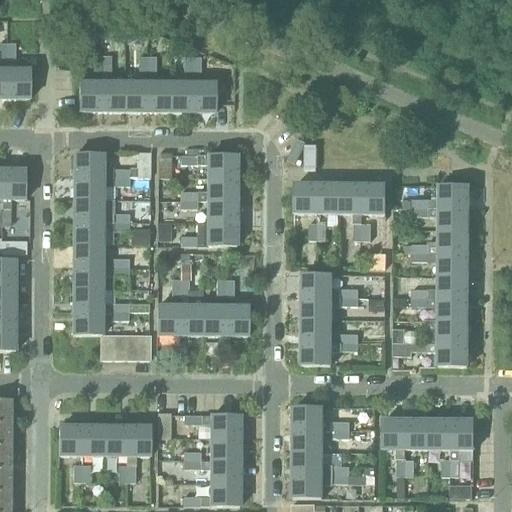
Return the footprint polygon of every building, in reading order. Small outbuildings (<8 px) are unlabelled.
[(6,47),(6,103),(29,103),(29,73),(25,73),(16,73),(16,64),(14,64),(14,47),(6,47)] [(79,86),(79,115),(102,115),(102,60),(94,60),(94,77),(92,79),(92,86),(83,86),(79,86)] [(102,60),(102,115),(124,115),(125,86),(110,86),(111,60),(102,60)] [(125,86),(124,115),(147,116),(147,60),(139,60),(139,86),(125,86)] [(147,60),(147,116),(169,116),(169,86),(155,86),(155,60),(147,60)] [(184,60),(184,78),(192,78),(192,61),(184,60)] [(192,78),(200,78),(200,61),(192,61),(192,78)] [(169,86),(169,116),(192,116),(192,78),(184,78),(184,87),(169,86)] [(192,78),(192,116),(215,116),(215,87),(211,87),(200,87),(200,78),(192,78)] [(150,181),(150,156),(137,156),(137,181),(150,181)] [(171,156),(158,156),(158,181),(171,181),(171,156)] [(74,158),(73,181),(103,181),(112,181),(129,181),(129,173),(103,173),(103,162),(103,158),(84,158),(74,158)] [(198,159),(180,158),(180,167),(198,167),(198,159)] [(198,159),(198,167),(208,167),(207,182),(237,182),(237,159),(207,159),(198,159)] [(2,173),(1,229),(9,229),(10,203),(20,203),(24,203),(25,174),(2,173)] [(73,181),(73,203),(103,203),(103,189),(103,181),(73,181)] [(129,181),(112,181),(112,190),(129,190),(129,181)] [(180,196),(180,204),(198,204),(207,204),(236,204),(237,182),(207,182),(207,196),(180,196)] [(295,188),(295,217),(299,217),(318,217),(318,188),(295,188)] [(318,188),(318,217),(340,218),(340,188),(318,188)] [(340,188),(340,218),(354,218),(354,227),(362,227),(363,189),(340,188)] [(362,227),(362,245),(370,245),(371,218),(381,218),(385,218),(386,189),(363,189),(362,227)] [(403,205),(403,212),(412,212),(468,213),(469,189),(439,189),(439,193),(439,204),(412,204),(412,205),(403,205)] [(73,203),(73,226),(102,226),(103,203),(73,203)] [(198,212),(198,204),(180,204),(180,212),(198,212)] [(207,204),(207,226),(236,227),(236,204),(207,204)] [(412,212),(412,220),(439,221),(439,235),(468,235),(468,213),(412,212)] [(111,218),(111,226),(129,226),(129,218),(111,218)] [(73,226),(73,248),(102,248),(102,226),(73,226)] [(129,226),(111,226),(111,234),(129,234),(129,226)] [(180,245),(180,249),(206,250),(236,250),(236,227),(207,226),(207,241),(197,241),(180,241),(180,245)] [(171,227),(157,227),(157,245),(171,245),(171,227)] [(317,244),(317,227),(309,227),(309,244),(317,244)] [(326,227),(317,227),(317,244),(325,244),(326,227)] [(362,227),(354,227),(354,244),(362,245),(362,227)] [(149,232),(131,233),(131,248),(149,248),(149,232)] [(412,249),(412,257),(468,257),(468,235),(439,235),(439,246),(427,246),(427,249),(412,249)] [(26,257),(26,245),(1,244),(1,257),(26,257)] [(73,248),(73,270),(111,271),(111,262),(102,262),(102,248),(73,248)] [(189,266),(188,257),(180,257),(180,266),(180,270),(188,270),(189,266)] [(412,257),(412,265),(439,265),(439,280),(468,280),(468,257),(412,257)] [(129,262),(111,262),(111,271),(129,271),(129,262)] [(0,286),(15,287),(15,264),(0,263),(0,286)] [(73,270),(73,293),(102,293),(102,279),(111,279),(111,271),(73,270)] [(111,271),(111,279),(128,279),(129,271),(111,271)] [(302,278),(302,301),(359,301),(359,293),(331,293),(331,282),(331,278),(302,278)] [(429,293),(429,294),(429,302),(468,302),(468,280),(439,280),(439,293),(429,293)] [(172,300),(180,300),(180,283),(172,282),(172,300)] [(180,310),(180,339),(202,339),(202,310),(203,296),(188,296),(188,283),(180,283),(180,300),(180,310)] [(202,310),(202,339),(225,339),(225,310),(225,300),(225,283),(217,283),(217,310),(202,310)] [(233,283),(225,283),(225,300),(233,301),(233,283)] [(15,287),(0,286),(0,309),(15,309),(15,287)] [(73,293),(73,315),(102,315),(111,315),(128,315),(149,316),(149,307),(102,307),(102,293),(73,293)] [(412,302),(429,302),(429,294),(412,294),(412,302)] [(302,301),(302,323),(331,324),(331,310),(358,310),(359,301),(302,301)] [(406,310),(406,302),(393,301),(393,310),(406,310)] [(384,302),(373,302),(373,314),(384,314),(384,302)] [(412,302),(412,310),(438,310),(438,324),(468,325),(468,302),(429,302),(412,302)] [(0,331),(15,332),(15,309),(0,309),(0,331)] [(157,310),(157,339),(180,339),(180,310),(161,310),(157,310)] [(225,310),(225,339),(248,340),(248,324),(248,310),(244,310),(225,310)] [(73,315),(73,338),(100,339),(102,339),(102,335),(102,315),(73,315)] [(128,315),(111,315),(111,324),(128,324),(128,315)] [(302,323),(302,346),(331,346),(331,324),(302,323)] [(438,324),(425,324),(425,347),(426,347),(467,347),(468,325),(438,324)] [(15,332),(0,331),(0,354),(12,354),(15,354),(15,332)] [(393,346),(404,346),(404,333),(393,333),(393,346)] [(341,346),(358,346),(358,338),(341,338),(341,346)] [(100,339),(100,364),(113,364),(113,339),(102,339),(100,339)] [(125,339),(113,339),(113,364),(125,364),(125,339)] [(137,364),(138,339),(125,339),(125,364),(137,364)] [(137,364),(150,364),(150,339),(138,339),(137,364)] [(302,346),(301,369),(331,369),(331,365),(331,354),(358,354),(358,346),(341,346),(331,346),(302,346)] [(393,346),(393,360),(411,360),(412,347),(404,346),(393,346)] [(426,355),(426,356),(438,356),(438,366),(438,370),(467,370),(467,347),(426,347),(426,355)] [(0,426),(11,426),(11,403),(0,402),(0,426)] [(293,411),(293,434),(322,434),(332,434),(332,426),(322,426),(322,415),(322,411),(293,411)] [(157,442),(170,442),(170,417),(158,417),(157,442)] [(201,428),(201,419),(184,419),(184,428),(201,428)] [(202,419),(201,428),(210,428),(210,432),(210,442),(240,442),(240,419),(235,419),(210,419),(202,419)] [(383,424),(383,453),(387,453),(396,453),(396,462),(397,462),(397,480),(405,480),(406,463),(406,453),(406,424),(383,424)] [(406,424),(406,453),(420,453),(428,453),(428,424),(406,424)] [(428,424),(428,453),(450,453),(451,424),(428,424)] [(450,463),(450,481),(458,481),(459,463),(459,453),(473,454),(474,454),(474,435),(474,424),(451,424),(450,453),(450,463)] [(0,449),(10,449),(11,426),(0,426),(0,449)] [(350,426),(332,426),(332,434),(350,434),(350,426)] [(59,430),(59,459),(63,459),(82,459),(82,430),(59,430)] [(82,430),(82,459),(104,459),(104,430),(82,430)] [(104,430),(104,459),(127,460),(127,430),(104,430)] [(127,430),(127,460),(146,460),(150,460),(150,430),(127,430)] [(293,434),(293,456),(322,456),(322,434),(293,434)] [(350,434),(332,434),(332,442),(350,442),(350,434)] [(210,442),(210,464),(239,465),(240,442),(210,442)] [(0,471),(10,472),(10,449),(0,449),(0,471)] [(184,464),(201,464),(201,456),(184,456),(184,464)] [(293,456),(293,479),(322,479),(349,479),(350,471),(322,471),(322,456),(293,456)] [(406,463),(405,480),(414,480),(414,464),(414,463),(406,463)] [(450,481),(450,463),(442,463),(442,481),(450,481)] [(201,464),(184,464),(184,472),(201,472),(201,464)] [(201,464),(201,472),(210,472),(210,487),(239,487),(239,465),(210,464),(201,464)] [(82,485),(82,468),(73,468),(73,485),(82,485)] [(82,468),(82,485),(90,485),(91,468),(82,468)] [(118,485),(126,486),(127,469),(118,469),(118,485)] [(127,469),(126,486),(135,486),(135,469),(127,469)] [(0,471),(0,494),(10,495),(10,472),(0,471)] [(293,479),(293,502),(322,502),(322,498),(322,487),(365,487),(365,479),(349,479),(322,479),(293,479)] [(200,500),(200,510),(210,510),(239,510),(239,487),(210,487),(210,500),(200,500)] [(450,489),(450,502),(472,502),(472,489),(450,489)] [(0,494),(0,511),(9,511),(10,495),(0,494)] [(200,510),(200,500),(183,500),(183,510),(200,510)]
